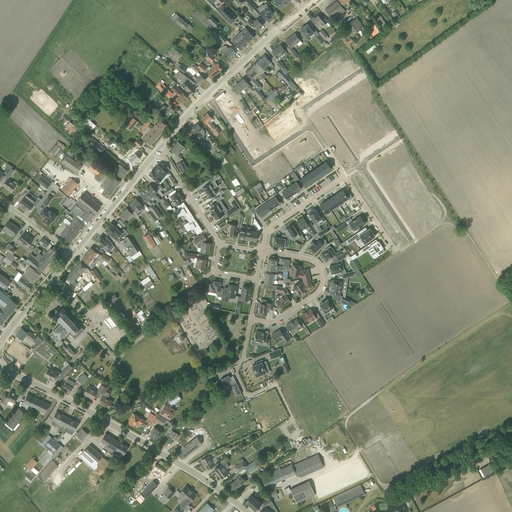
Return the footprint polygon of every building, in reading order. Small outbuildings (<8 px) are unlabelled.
[(243,0),(244,1),(258,16),(260,14),(265,19),(266,20),(267,21),(271,18),(269,16),(270,15),(270,16),(274,13),(266,3),(263,5),(262,4),(257,8),(249,0),(243,0)] [(289,0),(288,0),(272,0),(271,1),(276,7),(277,6),(280,9),(289,0)] [(325,10),(336,22),(345,15),(343,12),(345,10),(337,0),(325,10)] [(236,18),(223,5),(217,10),(230,24),(236,18)] [(171,18),(189,33),(193,27),(176,13),(171,18)] [(312,20),(316,26),(319,23),(322,26),(325,24),(318,15),(312,20)] [(210,16),(208,18),(216,24),(217,23),(210,16)] [(261,29),(260,28),(263,25),(256,17),(254,19),(252,16),(246,22),(254,30),(255,28),(258,31),(261,29)] [(343,27),(349,37),(363,27),(357,17),(343,27)] [(208,18),(206,20),(213,27),(215,25),(208,18)] [(300,30),(302,33),(301,34),(307,41),(311,38),(309,36),(313,32),(307,24),(304,26),(303,25),(300,28),(301,29),(300,30)] [(373,30),(369,33),(372,37),(380,31),(374,24),(370,27),(373,30)] [(241,50),(254,37),(245,27),(232,40),(241,50)] [(217,35),(223,42),(227,39),(216,28),(212,32),(216,36),(217,35)] [(318,32),(324,39),(327,35),(322,29),(318,32)] [(182,37),(188,42),(191,38),(185,33),(182,37)] [(299,45),(302,43),(300,40),(301,40),(298,37),(298,38),(295,34),(286,41),(289,44),(285,47),(302,69),(306,66),(292,47),(297,43),(299,45)] [(319,34),(315,37),(321,44),(321,43),(323,46),(326,43),(324,41),(319,34)] [(331,38),(334,43),(340,38),(336,34),(331,38)] [(374,44),(364,50),(367,54),(376,48),(374,44)] [(222,50),(227,55),(223,58),(226,62),(236,53),(233,49),(231,46),(229,48),(226,45),(222,50)] [(272,51),(275,55),(277,58),(286,52),(280,45),(272,51)] [(207,55),(205,58),(211,62),(215,57),(209,52),(208,53),(205,50),(203,52),(207,55)] [(264,55),(257,61),(265,70),(266,69),(264,67),(266,66),(266,67),(269,65),(268,64),(271,62),(267,59),(264,55)] [(276,63),(281,69),(284,66),(279,60),(276,63)] [(257,61),(252,65),(259,72),(260,75),(265,71),(265,70),(257,61)] [(177,69),(184,73),(187,68),(181,64),(180,64),(178,62),(174,67),(177,69)] [(197,67),(200,69),(204,73),(207,71),(211,78),(223,70),(218,62),(210,67),(210,66),(207,68),(201,63),(197,66),(197,67)] [(197,73),(200,69),(197,67),(197,66),(194,64),(191,67),(197,73)] [(250,81),(256,87),(259,90),(262,87),(260,85),(260,84),(255,79),(260,75),(259,72),(252,65),(246,71),(252,79),(250,81)] [(287,75),(282,71),(281,69),(277,73),(286,83),(292,90),(296,86),(291,79),(287,75)] [(181,85),(184,88),(187,91),(188,91),(191,94),(196,89),(190,83),(189,83),(188,82),(190,79),(179,71),(176,74),(181,80),(179,81),(179,83),(181,85)] [(192,77),(200,85),(205,79),(200,74),(198,72),(196,74),(192,77)] [(243,78),(238,83),(243,89),(245,91),(248,89),(251,86),(246,82),(243,78)] [(243,89),(238,83),(232,88),(240,96),(243,93),(241,91),(243,89)] [(162,92),(168,98),(173,93),(167,87),(166,88),(162,84),(158,87),(162,92)] [(176,97),(178,99),(181,103),(187,97),(175,85),(171,88),(178,96),(176,97)] [(256,87),(252,91),(260,98),(263,95),(259,90),(256,87)] [(274,90),(266,98),(275,109),(277,111),(282,107),(280,105),(274,98),(278,95),(274,90)] [(231,109),(229,106),(235,102),(230,95),(213,107),(217,113),(223,110),(225,113),(231,109)] [(288,96),(278,101),(280,105),(291,100),(288,96)] [(239,101),(244,110),(248,108),(243,99),(239,101)] [(163,110),(165,112),(168,116),(174,110),(169,104),(166,106),(164,104),(160,107),(163,110)] [(268,112),(271,117),(276,113),(272,108),(270,110),(271,111),(270,111),(268,112)] [(229,117),(232,122),(241,117),(238,110),(231,114),(232,116),(229,117)] [(201,118),(205,122),(212,129),(216,135),(221,132),(216,126),(215,127),(211,122),(214,120),(207,113),(201,118)] [(218,116),(224,124),(228,122),(222,113),(218,116)] [(126,125),(130,129),(137,121),(132,117),(126,125)] [(143,138),(147,142),(150,145),(168,125),(161,119),(156,124),(146,135),(143,138)] [(139,129),(142,132),(150,123),(147,120),(139,129)] [(65,127),(64,129),(71,134),(73,131),(76,126),(70,121),(65,127)] [(204,132),(203,130),(202,128),(197,124),(195,126),(194,126),(190,130),(195,134),(194,136),(198,139),(202,135),(204,137),(204,134),(204,132)] [(239,133),(247,148),(258,142),(249,127),(239,133)] [(95,135),(99,138),(104,132),(101,129),(95,135)] [(88,143),(101,153),(105,148),(92,138),(88,143)] [(134,143),(138,147),(139,147),(143,143),(138,138),(134,142),(134,143)] [(179,153),(184,146),(178,141),(170,149),(175,153),(174,155),(180,159),(180,160),(181,158),(183,156),(179,153)] [(138,147),(134,143),(130,148),(134,152),(138,147)] [(63,149),(56,145),(55,144),(51,151),(58,156),(63,149)] [(67,153),(72,157),(78,149),(73,145),(67,153)] [(125,160),(131,167),(140,158),(135,153),(132,156),(130,155),(125,160)] [(61,163),(77,173),(82,165),(67,155),(61,163)] [(90,156),(84,163),(88,167),(91,169),(97,162),(94,160),(90,156)] [(179,162),(176,164),(181,172),(189,168),(184,160),(183,160),(182,159),(181,158),(180,160),(180,159),(178,161),(179,162)] [(326,161),(322,164),(327,172),(331,169),(326,161)] [(115,172),(118,175),(122,178),(128,171),(125,168),(126,166),(121,162),(118,165),(120,167),(115,172)] [(322,164),(318,167),(323,174),(327,172),(322,164)] [(97,174),(102,169),(103,167),(100,165),(94,172),(97,174)] [(167,172),(165,170),(162,167),(159,165),(159,166),(158,165),(155,167),(156,168),(155,170),(162,177),(167,172)] [(5,176),(9,178),(16,169),(12,166),(11,167),(8,171),(8,172),(5,176)] [(103,167),(102,169),(95,178),(100,182),(108,171),(103,167)] [(318,167),(313,170),(318,177),(323,174),(318,167)] [(162,177),(155,170),(154,169),(149,174),(158,182),(162,177)] [(313,170),(309,173),(314,180),(318,177),(313,170)] [(309,173),(305,176),(310,183),(314,180),(309,173)] [(102,185),(101,187),(104,189),(101,193),(108,198),(120,181),(110,174),(102,185)] [(51,184),(41,176),(37,180),(47,188),(51,184)] [(305,176),(301,179),(306,186),(310,183),(305,176)] [(3,185),(11,191),(16,184),(8,178),(3,185)] [(61,189),(68,195),(79,184),(71,178),(61,189)] [(296,181),(291,185),(296,192),(299,190),(299,191),(302,189),(296,181)] [(211,183),(202,188),(206,193),(214,188),(211,183)] [(148,186),(145,189),(145,190),(152,196),(155,199),(157,196),(155,193),(157,191),(154,188),(153,188),(150,185),(148,186)] [(291,185),(287,188),(292,196),(294,194),(296,192),(291,185)] [(287,188),(286,186),(280,190),(278,187),(276,189),(279,194),(282,192),(286,199),(289,197),(292,196),(287,188)] [(23,198),(19,203),(24,207),(32,196),(28,193),(30,190),(26,188),(20,196),(23,198)] [(214,188),(206,193),(209,198),(218,193),(214,188)] [(145,190),(140,195),(150,204),(152,201),(155,199),(152,196),(145,190)] [(343,190),(338,193),(344,203),(349,200),(343,190)] [(171,196),(170,196),(173,201),(181,196),(178,191),(177,192),(171,196)] [(76,216),(75,217),(85,225),(87,222),(88,222),(101,206),(83,192),(77,200),(75,200),(73,202),(65,196),(59,203),(76,216)] [(277,193),(269,198),(275,206),(277,205),(278,205),(280,203),(277,199),(280,197),(277,193)] [(338,193),(333,196),(340,206),(344,203),(338,193)] [(225,203),(232,199),(229,194),(222,198),(225,203)] [(46,206),(52,198),(48,195),(43,203),(46,206)] [(32,196),(24,207),(29,210),(32,205),(35,207),(42,199),(39,197),(37,199),(32,196)] [(181,196),(173,201),(176,205),(177,205),(183,201),(184,200),(181,196)] [(333,196),(329,199),(334,207),(335,209),(340,206),(333,196)] [(170,205),(164,197),(161,199),(166,207),(170,205)] [(139,211),(143,207),(141,204),(136,198),(130,205),(132,207),(132,208),(133,208),(135,210),(134,211),(138,216),(141,213),(139,211)] [(264,201),(265,203),(270,210),(273,209),(272,208),(275,206),(269,198),(264,201)] [(213,216),(216,220),(224,214),(219,207),(223,204),(220,199),(210,206),(212,208),(209,210),(211,212),(211,213),(213,215),(212,215),(213,216)] [(329,199),(325,202),(330,209),(334,207),(329,199)] [(233,206),(226,211),(229,215),(240,207),(235,200),(231,203),(233,206)] [(325,202),(320,205),(326,215),(332,211),(330,209),(325,202)] [(265,203),(261,206),(260,206),(265,213),(268,211),(268,212),(270,210),(265,203)] [(260,206),(261,206),(259,204),(254,208),(253,206),(250,208),(254,214),(257,212),(260,217),(263,215),(265,213),(260,206)] [(45,217),(42,221),(48,225),(51,221),(53,222),(57,215),(49,209),(49,210),(44,207),(39,214),(43,217),(43,216),(45,217)] [(193,216),(186,207),(183,209),(181,210),(179,207),(175,210),(174,211),(178,217),(183,213),(188,220),(193,216)] [(127,223),(124,221),(126,219),(132,213),(127,208),(121,214),(123,216),(118,221),(124,226),(127,223)] [(156,208),(152,211),(157,218),(158,220),(162,217),(161,215),(156,208)] [(315,223),(312,225),(317,233),(322,230),(317,223),(322,219),(319,215),(319,214),(317,211),(316,211),(315,209),(314,209),(310,211),(311,212),(308,213),(315,223)] [(151,211),(148,214),(154,222),(157,219),(151,211)] [(360,216),(349,223),(354,230),(357,228),(358,228),(362,226),(362,225),(365,223),(363,219),(362,219),(360,216)] [(85,225),(75,217),(71,222),(69,225),(60,235),(69,244),(85,225)] [(317,233),(312,225),(310,221),(307,223),(303,217),(296,221),(302,229),(305,227),(307,231),(309,229),(314,235),(317,233)] [(227,235),(233,236),(234,231),(235,225),(227,223),(228,220),(227,219),(223,222),(218,225),(222,230),(225,228),(228,229),(227,235)] [(3,228),(6,230),(5,232),(7,234),(8,234),(9,233),(13,236),(18,228),(9,221),(3,228)] [(203,231),(196,221),(192,223),(191,224),(189,221),(186,223),(183,225),(188,231),(193,228),(197,234),(203,231)] [(340,225),(336,228),(338,232),(346,226),(344,222),(340,225)] [(120,241),(130,256),(139,250),(129,235),(129,234),(126,231),(124,232),(123,231),(119,227),(117,229),(111,223),(109,226),(107,226),(105,228),(106,229),(105,230),(112,236),(116,239),(117,238),(120,241)] [(290,233),(285,235),(289,237),(292,240),(296,238),(294,235),(297,233),(296,230),(295,227),(294,227),(292,225),(291,225),(290,225),(288,226),(288,227),(287,228),(290,233)] [(244,238),(244,239),(247,227),(241,226),(238,237),(240,238),(244,239),(244,238)] [(318,233),(321,236),(329,231),(326,227),(318,233)] [(352,236),(346,240),(348,243),(354,239),(356,238),(357,240),(360,237),(365,243),(375,236),(370,228),(363,233),(361,230),(352,236)] [(252,231),(250,240),(251,240),(254,241),(254,240),(256,241),(257,235),(260,236),(260,232),(259,230),(256,229),(256,232),(252,231)] [(20,244),(22,242),(28,247),(33,239),(27,235),(28,234),(25,231),(18,240),(17,242),(20,244)] [(143,236),(150,247),(156,244),(149,233),(143,236)] [(157,234),(153,237),(158,244),(162,241),(157,234)] [(289,237),(285,235),(283,234),(280,238),(275,237),(274,239),(273,238),(272,242),(273,243),(273,244),(283,246),(284,242),(288,242),(289,237)] [(194,241),(196,245),(198,247),(201,247),(200,252),(209,253),(210,243),(207,243),(207,242),(205,239),(206,238),(204,235),(194,241)] [(105,245),(109,248),(113,244),(106,236),(104,239),(100,236),(95,242),(102,248),(105,245)] [(39,242),(46,248),(50,243),(43,237),(39,242)] [(312,244),(310,247),(311,248),(310,249),(313,251),(314,251),(315,252),(320,247),(322,250),(327,244),(324,241),(322,244),(317,239),(316,240),(315,239),(311,243),(312,244)] [(375,239),(360,249),(363,252),(367,249),(371,246),(375,252),(372,255),(374,258),(379,255),(377,252),(383,248),(378,241),(377,241),(375,239)] [(9,243),(5,249),(6,250),(13,254),(16,250),(12,248),(13,246),(10,244),(9,243)] [(322,254),(324,258),(323,258),(324,260),(325,260),(326,261),(333,256),(330,251),(332,248),(329,245),(324,250),(325,252),(322,254)] [(51,247),(43,256),(50,262),(58,253),(51,247)] [(88,264),(92,267),(94,266),(95,265),(94,265),(97,262),(96,262),(98,259),(102,263),(104,260),(107,262),(110,259),(103,253),(101,255),(91,247),(82,258),(88,263),(88,264)] [(2,260),(15,269),(18,265),(12,261),(15,256),(8,251),(2,260)] [(343,253),(336,258),(338,261),(346,256),(344,253),(343,253)] [(50,262),(43,256),(40,260),(34,255),(33,257),(30,255),(25,260),(41,273),(50,262)] [(197,268),(202,269),(202,268),(205,269),(206,259),(196,258),(195,267),(198,267),(197,268)] [(80,262),(66,277),(72,284),(87,269),(80,262)] [(337,275),(343,274),(346,273),(345,269),(341,270),(339,263),(329,266),(330,269),(330,270),(330,272),(331,273),(337,272),(337,275)] [(302,277),(303,279),(310,277),(308,269),(301,271),(300,271),(301,266),(297,265),(296,264),(294,264),(293,264),(292,264),(290,275),(302,277)] [(29,266),(23,275),(34,283),(40,274),(29,266)] [(154,283),(159,280),(150,267),(145,270),(154,283)] [(90,271),(95,278),(100,275),(95,268),(90,271)] [(346,273),(343,274),(344,278),(354,276),(357,275),(357,277),(362,275),(358,269),(352,271),(346,273)] [(11,281),(9,280),(0,273),(0,285),(5,289),(11,281)] [(23,275),(22,274),(17,282),(28,291),(34,283),(23,275)] [(310,277),(303,279),(303,281),(302,282),(301,281),(293,287),(296,291),(297,291),(300,295),(307,290),(311,287),(310,281),(311,281),(310,277)] [(144,284),(145,284),(147,288),(153,283),(150,280),(144,284)] [(331,286),(331,287),(341,288),(342,280),(337,280),(332,280),(332,283),(331,283),(331,285),(331,286)] [(82,284),(86,291),(90,288),(91,290),(93,288),(91,285),(89,286),(86,281),(82,284)] [(219,288),(220,282),(214,281),(213,284),(210,284),(209,289),(208,289),(208,291),(216,292),(216,293),(217,296),(222,297),(223,288),(219,288)] [(222,300),(228,301),(229,296),(235,297),(237,285),(229,284),(228,288),(224,287),(222,300)] [(276,291),(282,292),(282,293),(283,294),(288,291),(285,287),(277,285),(276,291)] [(240,298),(242,299),(248,300),(249,295),(250,295),(251,291),(250,291),(250,288),(242,287),(240,298)] [(341,288),(331,287),(330,288),(330,290),(330,291),(331,291),(330,294),(340,295),(341,288)] [(0,290),(0,323),(2,325),(18,304),(0,290)] [(118,298),(116,296),(114,294),(107,299),(109,301),(111,303),(118,298)] [(276,301),(278,304),(281,308),(291,302),(288,297),(286,299),(284,295),(276,301)] [(339,301),(348,305),(350,301),(341,296),(339,301)] [(258,313),(267,314),(268,309),(273,310),(273,301),(266,300),(265,304),(260,303),(260,304),(259,304),(258,308),(259,308),(258,313)] [(320,310),(325,318),(331,315),(328,310),(333,307),(328,301),(326,301),(326,300),(319,304),(322,309),(320,310)] [(56,318),(61,323),(70,333),(75,339),(84,330),(77,323),(77,322),(73,318),(74,318),(72,316),(71,317),(67,312),(68,311),(67,310),(66,310),(65,310),(65,309),(63,307),(60,309),(61,309),(60,310),(57,307),(54,311),(56,313),(56,314),(53,316),(56,319),(56,318)] [(301,315),(304,319),(307,324),(317,318),(311,309),(301,315)] [(316,320),(321,327),(325,324),(320,317),(316,320)] [(302,327),(304,325),(301,319),(298,321),(297,319),(291,323),(290,322),(286,325),(292,334),(302,327)] [(70,333),(61,323),(52,331),(54,333),(51,336),(59,345),(60,344),(70,356),(74,352),(68,345),(66,347),(61,343),(63,341),(60,339),(63,336),(64,338),(70,333)] [(29,331),(28,332),(21,327),(15,335),(22,340),(26,335),(33,341),(36,337),(29,331)] [(272,334),(275,338),(277,342),(282,339),(284,342),(290,338),(285,331),(282,333),(279,329),(272,334)] [(264,335),(264,333),(265,332),(256,331),(255,336),(254,336),(254,339),(254,340),(258,341),(258,344),(266,345),(268,336),(264,335)] [(19,349),(23,351),(25,348),(17,341),(13,346),(12,345),(8,351),(17,358),(20,354),(17,352),(19,349)] [(268,353),(271,359),(281,355),(279,349),(268,353)] [(252,366),(256,376),(257,375),(258,377),(261,375),(261,374),(265,372),(264,368),(267,367),(266,363),(264,364),(262,360),(256,362),(257,364),(252,366)] [(61,373),(64,376),(73,367),(69,364),(61,373)] [(50,380),(54,382),(59,371),(52,368),(52,369),(48,367),(44,376),(50,379),(50,380)] [(77,380),(83,385),(87,380),(81,375),(77,380)] [(232,383),(229,375),(221,379),(225,387),(228,385),(230,387),(232,386),(236,396),(241,393),(236,381),(232,383)] [(59,387),(69,393),(75,382),(68,378),(64,384),(62,382),(59,387)] [(87,385),(83,393),(90,396),(90,397),(93,399),(95,395),(97,391),(87,385)] [(105,385),(101,392),(104,393),(103,395),(102,395),(101,398),(99,402),(108,408),(112,400),(107,397),(108,397),(109,395),(109,393),(107,391),(105,392),(108,387),(105,385)] [(16,392),(13,391),(12,392),(10,391),(8,396),(4,394),(0,402),(6,405),(7,403),(11,405),(13,404),(13,402),(14,403),(18,395),(15,393),(16,392)] [(159,414),(169,420),(176,409),(172,407),(173,405),(172,405),(181,399),(177,392),(167,398),(169,400),(166,405),(165,404),(159,414)] [(31,406),(45,413),(49,404),(27,394),(23,402),(31,406)] [(5,423),(13,429),(18,423),(20,424),(22,421),(21,419),(26,413),(17,407),(5,423)] [(64,430),(66,426),(64,425),(68,417),(56,411),(52,419),(53,419),(51,423),(64,430)] [(156,416),(151,413),(146,421),(133,413),(130,418),(131,419),(129,423),(133,425),(133,424),(137,426),(139,422),(146,426),(148,422),(151,424),(156,416)] [(157,413),(156,416),(151,424),(154,426),(156,422),(162,425),(166,419),(157,413)] [(64,425),(66,426),(74,430),(78,423),(68,417),(64,425)] [(285,428),(289,433),(298,427),(294,422),(285,428)] [(150,435),(157,439),(159,436),(160,437),(163,432),(154,426),(150,432),(152,433),(150,435)] [(76,435),(82,440),(88,433),(82,428),(76,435)] [(169,435),(176,440),(179,435),(172,430),(169,435)] [(105,433),(100,441),(106,444),(104,448),(109,451),(111,449),(112,448),(115,449),(119,442),(105,433)] [(328,447),(334,448),(339,445),(340,439),(337,434),(331,433),(326,436),(325,442),(328,447)] [(41,443),(49,450),(56,441),(48,434),(41,443)] [(294,452),(307,442),(301,434),(288,444),(294,452)] [(182,448),(177,452),(182,459),(186,456),(202,443),(197,436),(185,445),(182,441),(179,444),(182,448)] [(56,441),(49,450),(53,453),(60,444),(56,441)] [(111,449),(109,451),(114,454),(118,456),(119,456),(120,456),(122,454),(124,455),(126,452),(128,447),(119,442),(115,449),(112,448),(111,449)] [(95,469),(94,470),(100,475),(110,463),(89,445),(80,455),(95,469)] [(295,453),(300,461),(310,454),(305,447),(295,453)] [(44,454),(50,460),(53,456),(47,451),(44,454)] [(262,479),(266,487),(296,474),(297,476),(299,475),(300,477),(323,466),(318,453),(295,463),(293,459),(290,460),(279,465),(280,468),(271,472),(272,475),(262,479)] [(206,469),(215,465),(209,454),(205,457),(201,460),(203,463),(204,463),(207,468),(206,469)] [(25,465),(31,469),(37,462),(32,457),(25,465)] [(239,463),(234,466),(238,472),(245,467),(247,466),(242,458),(237,461),(239,463)] [(214,470),(221,478),(229,472),(226,469),(229,466),(225,462),(226,462),(225,460),(221,463),(221,464),(214,470)] [(247,466),(245,467),(249,472),(258,465),(255,460),(247,466)] [(152,475),(156,478),(162,468),(155,464),(151,470),(154,472),(152,475)] [(229,487),(234,492),(246,480),(240,475),(232,483),(229,487)] [(284,489),(287,494),(291,492),(296,503),(315,495),(308,480),(291,488),(290,486),(284,489)] [(149,486),(142,494),(146,498),(153,490),(149,486)] [(181,496),(185,499),(181,504),(180,503),(179,505),(178,505),(174,510),(175,511),(181,511),(184,509),(190,502),(196,495),(185,486),(182,490),(180,493),(182,495),(181,496)] [(334,499),(337,507),(364,495),(361,486),(334,499)] [(164,494),(169,499),(174,493),(169,488),(164,494)] [(245,502),(255,511),(261,504),(251,495),(245,502)] [(198,511),(211,511),(214,509),(207,503),(198,511)]
